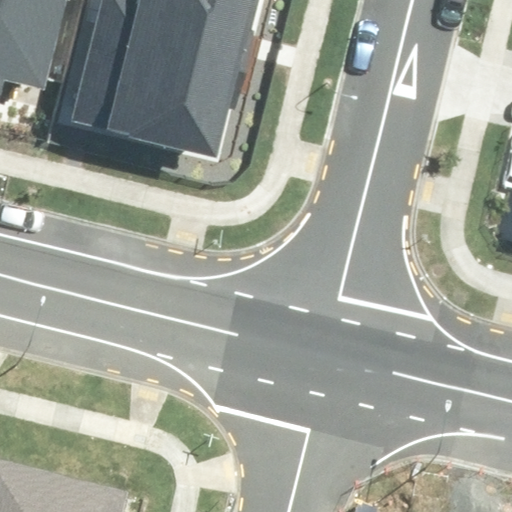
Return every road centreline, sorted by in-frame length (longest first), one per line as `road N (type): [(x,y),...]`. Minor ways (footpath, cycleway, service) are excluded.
road 1 (residential): [(319,361),(414,0)]
road 2 (tertiary): [(0,280),(319,361)]
road 3 (tertiary): [(319,361),(511,405)]
road 4 (residential): [(319,361),(283,511)]
